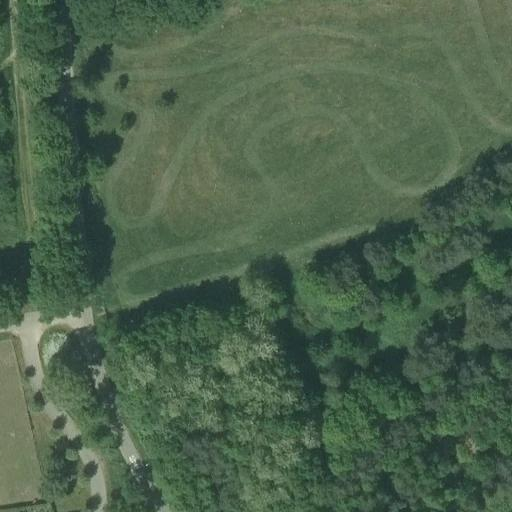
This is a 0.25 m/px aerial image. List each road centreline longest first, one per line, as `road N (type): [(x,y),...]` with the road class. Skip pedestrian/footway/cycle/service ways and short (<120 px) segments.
road 1 (unclassified): [(85,311),(60,0)]
road 2 (unclassified): [(85,311),(116,427),(165,511)]
road 3 (unclassified): [(99,511),(91,460),(35,379),(24,321)]
